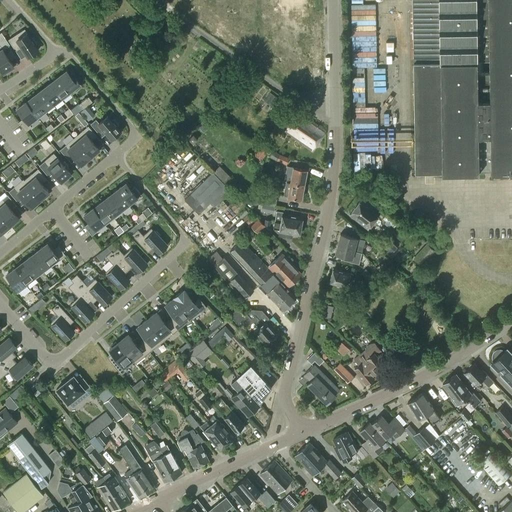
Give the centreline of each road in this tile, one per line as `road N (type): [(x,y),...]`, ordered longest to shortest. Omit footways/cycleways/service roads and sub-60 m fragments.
road 1 (residential): [(302,433),(285,387),(329,181),(332,0)]
road 2 (residential): [(0,305),(44,356),(62,357),(181,247),(181,233),(114,156)]
road 3 (residential): [(302,433),(429,374),(511,318)]
road 4 (residential): [(114,156),(0,254)]
road 5 (residential): [(56,51),(72,58),(137,134),(114,156)]
road 6 (residential): [(155,501),(274,446)]
